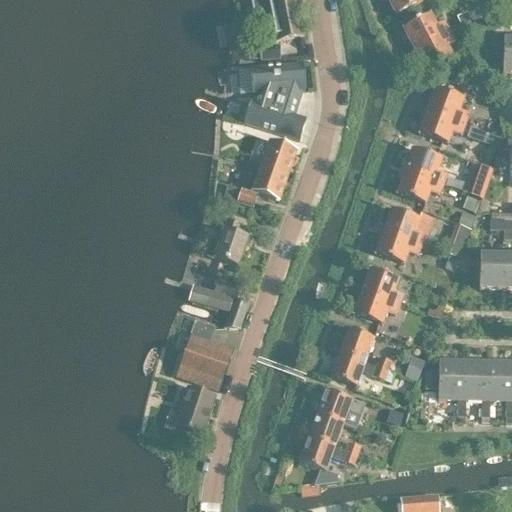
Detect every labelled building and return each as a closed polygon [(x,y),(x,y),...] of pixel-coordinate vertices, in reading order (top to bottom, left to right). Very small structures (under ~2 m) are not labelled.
[(266,0),(268,8),(270,15),(259,18),(263,38),(274,36),(275,42),(303,37),(296,0),(266,0)] [(387,0),(395,15),(422,1),(421,0),(387,0)] [(462,24),(472,20),(468,12),(458,16),(462,24)] [(403,29),(414,51),(450,32),(445,22),(436,27),(430,15),(403,29)] [(425,72),(441,64),(452,58),(446,46),(455,42),(450,32),(414,51),(425,72)] [(511,74),(511,40),(502,40),(501,75),(511,74)] [(277,47),(259,49),(260,62),(278,60),(277,47)] [(293,116),(300,93),(304,92),(302,64),(249,68),(251,97),(254,96),(252,103),(249,102),(242,124),(298,142),(306,120),(293,116)] [(474,86),(488,84),(487,75),(473,77),(474,86)] [(426,112),(464,126),(468,115),(459,112),(463,100),(435,89),(426,112)] [(461,136),(464,126),(426,112),(418,134),(447,145),(451,132),(461,136)] [(466,138),(485,144),(488,135),(470,128),(466,138)] [(287,177),(296,151),(267,140),(258,165),(260,166),(259,166),(266,168),(266,169),(287,177)] [(405,172),(443,186),(446,176),(437,172),(441,160),(413,150),(405,172)] [(241,205),(252,208),(256,195),(277,202),(287,177),(266,169),(266,168),(259,166),(260,166),(258,165),(249,192),(241,189),(241,190),(227,185),(223,199),(241,205)] [(476,165),(466,195),(479,200),(489,170),(476,165)] [(439,196),(443,186),(405,172),(396,195),(425,205),(429,193),(439,196)] [(447,186),(461,191),(464,182),(450,178),(447,186)] [(477,202),(466,198),(462,209),(473,213),(477,202)] [(421,217),(419,220),(391,210),(390,211),(385,209),(380,224),(383,226),(381,232),(383,232),(421,246),(424,236),(427,237),(433,221),(421,217)] [(458,223),(469,227),(473,216),(462,212),(458,223)] [(240,224),(234,222),(235,220),(228,218),(219,242),(211,240),(205,256),(213,259),(237,268),(247,239),(236,236),(240,224)] [(502,231),(502,221),(490,221),(490,230),(502,231)] [(511,221),(502,221),(502,231),(511,230),(511,221)] [(470,230),(455,225),(445,256),(459,261),(470,230)] [(417,256),(421,246),(383,232),(374,255),(403,265),(407,253),(417,256)] [(478,290),(500,290),(501,256),(479,255),(478,290)] [(511,290),(511,255),(501,256),(500,290),(511,290)] [(449,258),(446,268),(455,271),(458,262),(449,258)] [(369,270),(361,293),(399,306),(402,296),(393,293),(397,280),(369,270)] [(213,293),(231,298),(234,299),(235,299),(239,285),(217,279),(213,293)] [(231,298),(213,293),(193,287),(189,301),(227,312),(231,298)] [(399,306),(361,293),(352,315),(381,326),(386,313),(395,317),(399,306)] [(248,304),(235,299),(234,299),(223,329),(239,330),(248,304)] [(429,311),(426,319),(440,324),(446,309),(438,306),(437,311),(434,313),(429,311)] [(190,334),(175,378),(218,393),(233,349),(209,341),(213,330),(195,323),(191,334),(190,334)] [(338,354),(364,364),(373,340),(347,330),(338,354)] [(424,339),(421,349),(428,351),(432,342),(424,339)] [(355,388),(361,373),(391,384),(394,375),(388,372),(376,368),(364,364),(338,354),(329,379),(355,388)] [(379,359),(376,368),(388,372),(391,363),(390,363),(379,359)] [(413,359),(406,379),(417,383),(424,363),(413,359)] [(462,401),(463,361),(438,360),(437,372),(424,372),(424,390),(437,391),(437,400),(456,401),(456,417),(464,418),(464,401),(462,401)] [(488,418),(489,402),(486,401),(487,362),(463,361),(462,401),(464,401),(481,401),(480,418),(488,418)] [(511,418),(511,402),(510,402),(511,362),(487,362),(486,401),(489,402),(505,402),(505,419),(511,418)] [(174,426),(202,435),(214,398),(186,389),(181,404),(176,403),(174,408),(179,410),(174,426)] [(363,406),(351,402),(325,392),(316,416),(342,425),(347,413),(359,418),(363,406)] [(401,415),(389,411),(384,423),(397,427),(401,415)] [(342,425),(316,416),(307,440),(333,449),(342,425)] [(333,449),(307,440),(298,464),(318,471),(313,485),(338,483),(337,475),(325,471),(330,459),(353,467),(356,458),(344,453),(333,449)] [(348,444),(344,453),(356,458),(360,448),(348,444)] [(437,511),(436,498),(400,501),(400,511),(437,511)]
